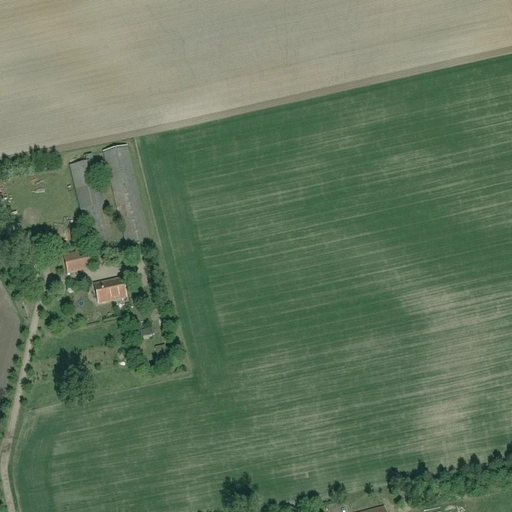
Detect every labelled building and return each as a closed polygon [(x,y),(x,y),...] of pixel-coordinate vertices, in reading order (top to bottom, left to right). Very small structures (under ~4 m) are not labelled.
[(153,253),(127,146),(103,152),(128,259),(153,253)] [(94,267),(118,261),(92,155),(68,161),(94,267)] [(91,268),(87,253),(64,258),(67,274),(91,268)] [(126,298),(122,279),(94,285),(98,304),(126,298)] [(161,364),(175,361),(172,349),(159,352),(161,364)]
